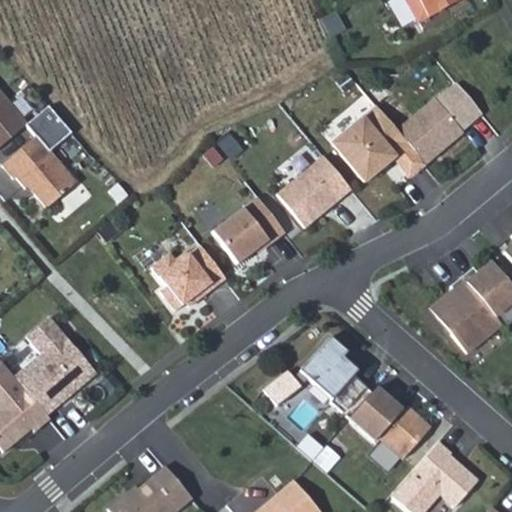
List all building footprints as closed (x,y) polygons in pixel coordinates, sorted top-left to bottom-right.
[(408,0),(421,21),(457,0),(408,0)] [(341,9),(328,16),(335,29),(348,22),(341,9)] [(388,73),(377,82),(389,96),(400,87),(388,73)] [(0,85),(0,145),(29,121),(0,85)] [(444,91),(406,123),(434,157),(473,125),(444,91)] [(419,170),(434,157),(406,123),(386,99),(341,136),(373,175),(391,159),(389,157),(400,147),(403,150),(419,170)] [(39,133),(4,162),(15,176),(17,175),(27,186),(30,184),(32,182),(37,188),(36,192),(48,206),(78,180),(39,133)] [(389,157),(391,159),(403,150),(400,147),(389,157)] [(353,189),(325,155),(278,193),(306,227),(353,189)] [(272,243),(286,231),(259,196),(213,231),(238,263),(269,239),(272,243)] [(199,299),(226,278),(201,244),(190,253),(188,250),(177,258),(171,251),(153,265),(168,285),(162,290),(177,309),(196,295),(199,299)] [(475,267),(463,276),(497,317),(511,303),(511,284),(493,261),(479,273),(475,267)] [(454,289),(431,309),(469,353),(503,324),(497,317),(463,276),(452,286),(454,289)] [(16,376),(47,414),(62,401),(60,397),(77,382),(80,386),(97,372),(51,317),(28,337),(42,354),(16,376)] [(331,402),(350,419),(373,392),(354,375),(358,371),(344,357),(348,352),(331,336),(295,377),(288,371),(265,392),(279,408),(302,387),(302,386),(309,378),(333,400),(331,402)] [(35,431),(51,418),(47,414),(16,376),(3,361),(0,363),(0,447),(3,451),(32,427),(35,431)] [(405,410),(378,387),(373,392),(350,419),(378,443),(381,439),(404,458),(432,426),(408,406),(405,410)] [(315,446),(304,437),(298,445),(309,454),(315,446)] [(453,453),(440,441),(392,495),(410,511),(424,511),(441,494),(456,507),(475,484),(458,470),(462,465),(451,455),(453,453)] [(339,459),(328,448),(317,460),(328,471),(339,459)] [(175,511),(193,498),(165,465),(139,487),(132,493),(129,490),(108,509),(110,511),(175,511)] [(479,480),(462,465),(458,470),(475,484),(479,480)] [(269,502),(257,511),(323,511),(295,479),(276,497),(277,498),(273,502),(269,502)] [(136,485),(129,490),(132,493),(139,487),(136,485)]
